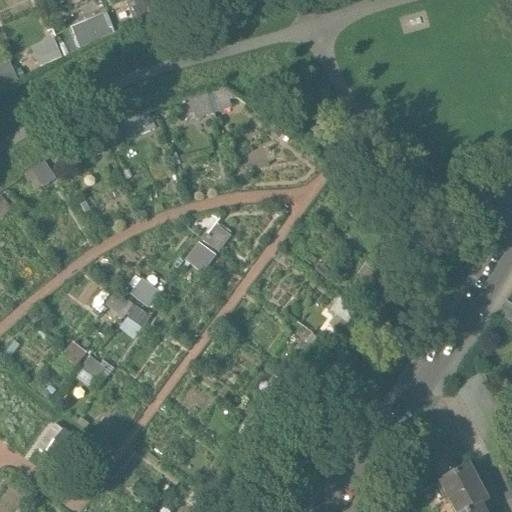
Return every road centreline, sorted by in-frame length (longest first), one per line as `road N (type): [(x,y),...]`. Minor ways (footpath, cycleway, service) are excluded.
road 1 (track): [(0,468),(10,455),(84,505),(333,172)]
road 2 (track): [(313,196),(245,198),(170,217),(83,263),(0,335)]
road 3 (residential): [(511,239),(486,288),(326,511)]
